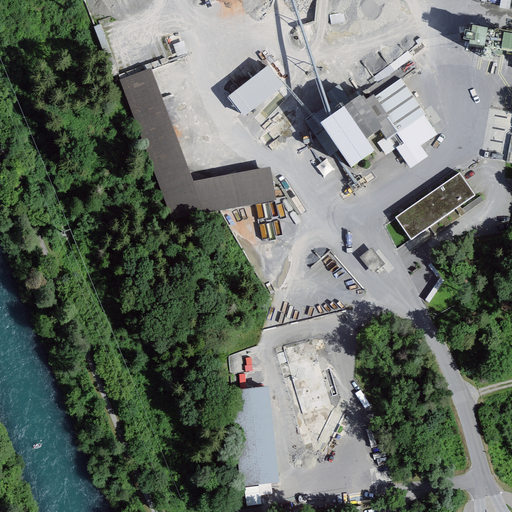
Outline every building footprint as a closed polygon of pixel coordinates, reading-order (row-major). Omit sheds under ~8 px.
[(511,0),(501,0),(501,7),(511,9),(511,0)] [(511,51),(511,37),(497,35),(497,33),(472,29),(469,47),(494,51),(494,49),(511,51)] [(281,83),(268,67),(228,98),(241,114),(281,83)] [(146,72),(121,81),(173,218),(275,199),(270,173),(189,187),(146,72)] [(343,112),(322,126),(351,168),(373,153),(364,141),(380,130),(385,137),(379,142),(387,153),(397,147),(409,165),(424,155),(416,144),(434,132),(426,121),(429,120),(427,117),(424,118),(423,116),(426,115),(400,79),(373,98),(368,91),(361,96),(362,98),(352,105),(339,87),(327,96),(331,102),(335,99),(343,112)] [(460,173),(396,218),(411,240),(475,195),(460,173)] [(380,263),(371,253),(365,258),(374,269),(380,263)] [(319,355),(289,364),(303,413),(334,404),(331,396),(338,394),(330,368),(324,370),(319,355)] [(276,482),(265,387),(232,391),(242,486),(276,482)] [(355,393),(366,409),(371,406),(360,390),(355,393)] [(333,410),(319,439),(330,444),(344,416),(333,410)] [(366,430),(371,448),(377,446),(372,428),(366,430)]
